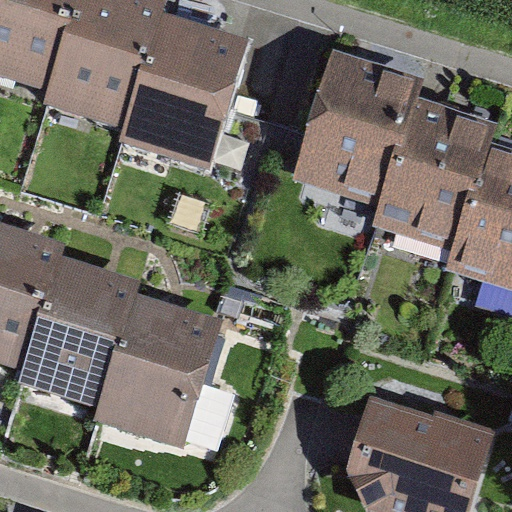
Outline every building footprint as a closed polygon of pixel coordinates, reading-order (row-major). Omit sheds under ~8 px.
[(260,54),(122,0),(0,0),(0,2),(0,84),(214,169),(260,54)] [(511,148),(348,78),(302,184),(511,274),(511,148)] [(63,257),(0,238),(0,374),(23,382),(20,394),(100,419),(97,429),(178,454),(213,340),(133,316),(138,298),(58,274),(63,257)] [(213,388),(200,444),(224,449),(237,394),(213,388)] [(468,511),(488,449),(375,415),(352,492),(363,511),(468,511)]
